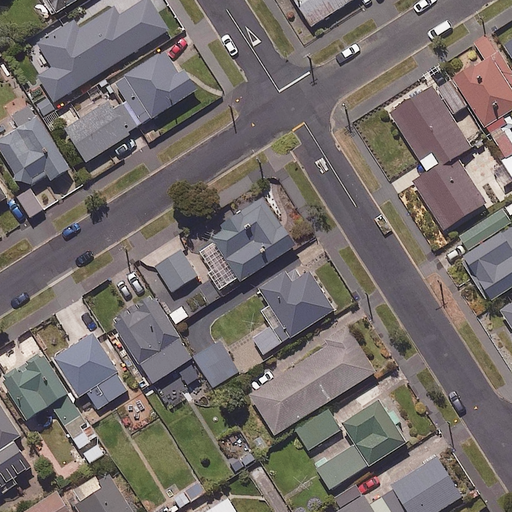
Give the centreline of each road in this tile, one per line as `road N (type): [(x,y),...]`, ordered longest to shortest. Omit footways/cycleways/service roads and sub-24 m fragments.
road 1 (residential): [(502,443),(292,107)]
road 2 (residential): [(292,107),(0,294)]
road 3 (residential): [(460,0),(292,107)]
road 4 (residential): [(292,107),(221,0)]
